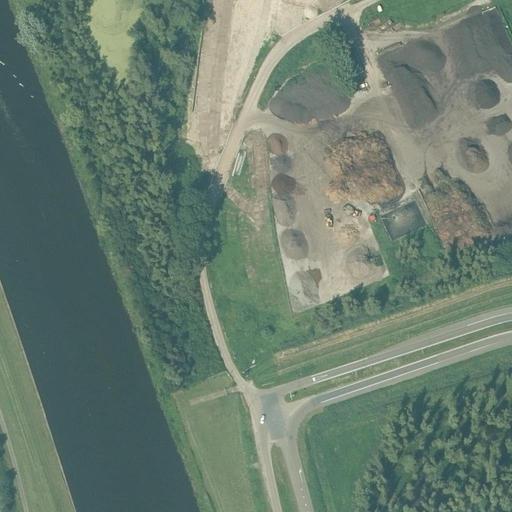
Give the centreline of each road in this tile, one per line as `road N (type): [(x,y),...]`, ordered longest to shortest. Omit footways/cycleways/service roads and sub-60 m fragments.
road 1 (tertiary): [(261,333),(238,130),(253,0)]
road 2 (tertiary): [(237,0),(223,57),(217,145),(235,330)]
road 3 (motorway): [(511,316),(340,367)]
road 4 (motorway): [(351,388),(511,336)]
road 5 (secondary): [(235,377),(216,400),(215,418),(262,485)]
